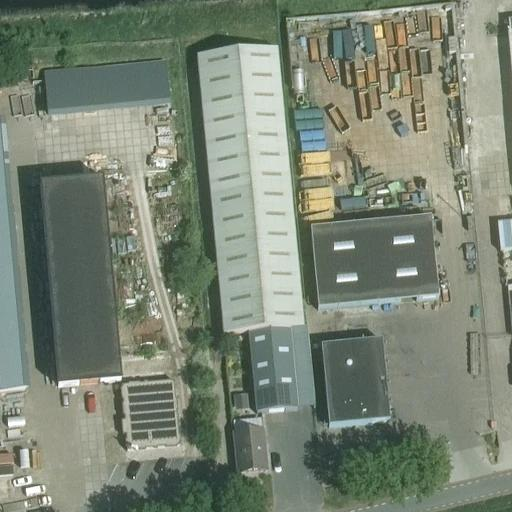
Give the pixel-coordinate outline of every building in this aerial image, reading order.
[(249,336),(257,416),(296,412),(289,332),(304,331),(277,51),(196,58),(223,339),(249,336)] [(174,60),(44,71),(47,109),(177,98),(174,60)] [(0,391),(29,389),(4,118),(0,118),(0,391)] [(119,348),(106,211),(103,182),(41,187),(59,388),(168,379),(164,354),(119,357),(119,348)] [(318,313),(438,301),(430,221),(310,232),(318,313)] [(511,224),(495,226),(497,253),(511,251),(511,224)] [(321,349),(329,430),(390,424),(382,343),(321,349)] [(127,453),(180,448),(174,383),(121,388),(127,453)] [(246,398),(233,399),(235,413),(248,412),(246,398)] [(237,476),(267,474),(263,433),(233,436),(237,476)]
